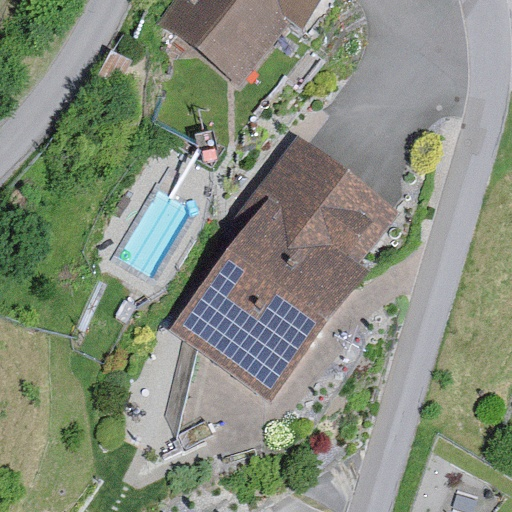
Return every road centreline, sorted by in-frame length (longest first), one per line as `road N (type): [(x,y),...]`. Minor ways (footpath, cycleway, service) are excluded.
road 1 (residential): [(368,511),(478,116),(479,0)]
road 2 (residential): [(107,0),(73,60),(0,146)]
